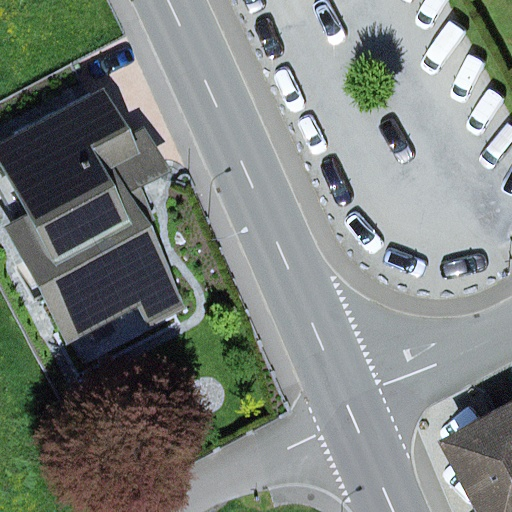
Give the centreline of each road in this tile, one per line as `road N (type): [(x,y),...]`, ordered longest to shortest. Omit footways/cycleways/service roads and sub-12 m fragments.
road 1 (tertiary): [(349,412),(166,0)]
road 2 (track): [(167,511),(349,412)]
road 3 (unclassified): [(511,326),(378,389),(349,412)]
